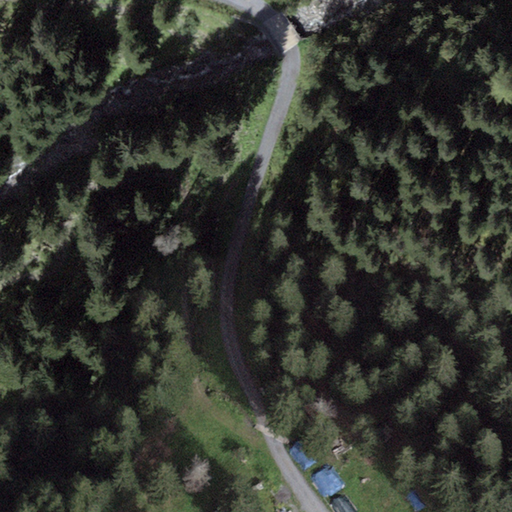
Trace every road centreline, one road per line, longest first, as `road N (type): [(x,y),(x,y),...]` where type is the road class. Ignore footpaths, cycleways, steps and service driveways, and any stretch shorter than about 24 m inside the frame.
road 1 (track): [(278,436),(209,399),(191,264),(188,128),(0,291)]
road 2 (track): [(320,511),(240,360),(231,325),(232,281),(289,53),(269,18),(235,0)]
